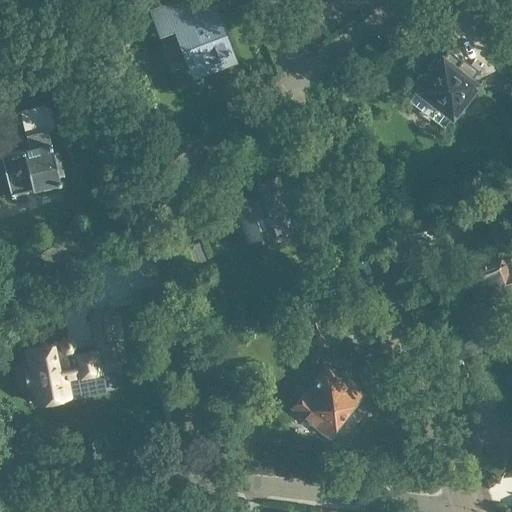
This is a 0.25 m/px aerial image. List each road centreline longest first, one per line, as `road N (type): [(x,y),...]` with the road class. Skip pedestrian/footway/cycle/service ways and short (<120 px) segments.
road 1 (residential): [(475,506),(0,454)]
road 2 (residential): [(306,79),(475,506)]
road 3 (residential): [(0,304),(306,79)]
road 4 (residential): [(306,79),(411,0)]
